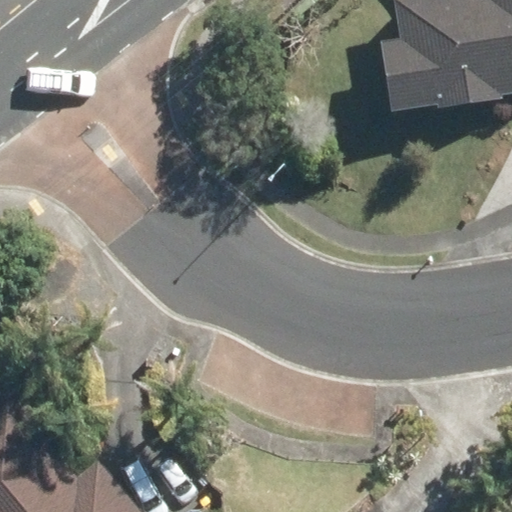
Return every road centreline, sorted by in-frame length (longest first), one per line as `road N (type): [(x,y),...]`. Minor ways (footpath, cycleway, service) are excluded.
road 1 (residential): [(511,314),(372,328),(303,317),(208,253)]
road 2 (residential): [(66,14),(183,172),(208,253)]
road 3 (residential): [(208,253),(121,226),(0,111)]
